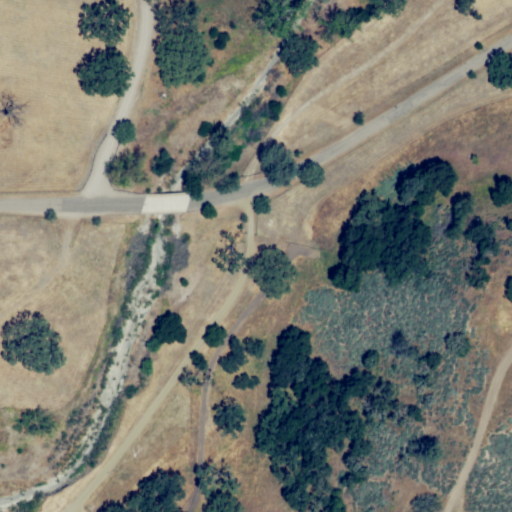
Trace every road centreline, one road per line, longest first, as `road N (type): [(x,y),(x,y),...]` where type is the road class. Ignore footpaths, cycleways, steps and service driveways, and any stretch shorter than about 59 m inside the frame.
road 1 (tertiary): [(0,210),(171,209),(259,196),(511,43)]
road 2 (residential): [(141,0),(127,79),(81,211)]
